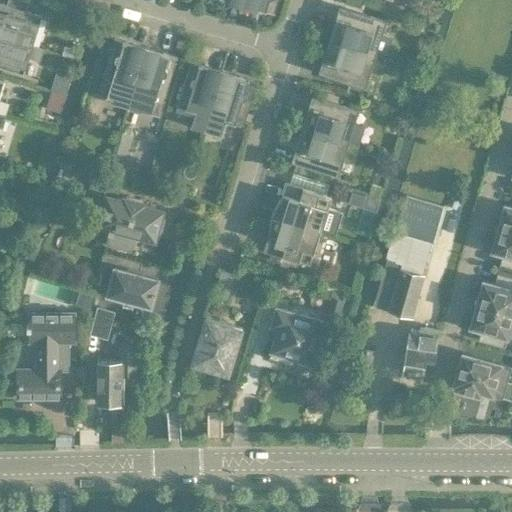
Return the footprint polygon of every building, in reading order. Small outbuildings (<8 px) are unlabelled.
[(24,0),(7,0),(6,5),(25,10),(28,1),(24,0)] [(243,0),(242,4),(274,14),(274,12),(277,0),(243,0)] [(6,5),(0,2),(0,35),(32,45),(41,15),(25,10),(6,5)] [(380,33),(383,20),(343,8),(337,27),(333,26),(329,38),(374,52),(386,56),(392,37),(380,33)] [(0,67),(23,75),(28,57),(40,61),(44,49),(32,45),(0,35),(0,67)] [(127,107),(145,47),(113,38),(113,39),(100,81),(97,93),(106,95),(106,97),(115,99),(114,101),(113,102),(127,107)] [(364,84),(372,56),(374,52),(329,38),(325,51),(329,52),(323,71),(364,84)] [(163,101),(176,58),(177,58),(177,57),(145,47),(127,107),(141,111),(160,117),(163,110),(161,109),(163,102),(164,102),(164,101),(163,101)] [(97,57),(96,57),(91,71),(93,71),(100,74),(104,59),(97,57)] [(189,126),(203,130),(222,71),(189,61),(189,62),(177,105),(176,105),(176,106),(194,111),(190,124),(189,126)] [(256,82),(222,71),(203,130),(221,136),(221,134),(225,121),(243,126),(256,82)] [(0,99),(0,92),(3,81),(0,80),(0,112),(5,114),(9,102),(0,99)] [(52,83),(50,90),(51,90),(65,94),(67,87),(52,83)] [(51,90),(46,107),(60,111),(65,94),(51,90)] [(352,122),(356,109),(315,97),(309,116),(306,114),(302,127),(359,145),(365,126),(352,122)] [(353,164),(359,145),(302,127),(298,140),(302,141),(296,160),(336,173),(340,160),(353,164)] [(161,214),(162,210),(143,204),(143,202),(138,201),(139,200),(136,199),(136,200),(131,199),(131,198),(129,197),(128,198),(123,196),(123,199),(116,197),(120,182),(94,174),(89,192),(101,195),(94,220),(99,222),(98,224),(108,226),(107,229),(110,230),(107,243),(130,249),(134,233),(154,239),(155,234),(160,231),(163,219),(161,214)] [(285,182),(281,196),(279,198),(277,202),(274,206),(272,210),(271,215),(272,215),(320,230),(330,196),(285,182)] [(371,184),(368,195),(379,199),(382,187),(371,184)] [(351,191),(348,202),(375,211),(379,199),(368,195),(365,195),(364,196),(351,191)] [(441,205),(404,195),(394,234),(392,234),(374,307),(413,317),(441,205)] [(511,206),(504,204),(497,228),(511,232),(511,206)] [(320,230),(272,215),(271,215),(269,220),(269,222),(269,225),(268,229),(268,234),(268,237),(264,250),(309,264),(320,230)] [(511,266),(511,232),(497,228),(491,250),(502,254),(500,263),(511,266)] [(150,305),(157,278),(114,267),(106,294),(150,305)] [(222,271),(215,294),(227,297),(234,275),(222,271)] [(511,278),(497,274),(494,283),(482,280),(476,303),(511,313),(511,278)] [(343,297),(354,300),(356,293),(346,289),(343,297)] [(338,319),(344,300),(330,297),(325,316),(338,319)] [(504,347),(511,317),(511,313),(476,303),(469,326),(481,330),(478,339),(504,347)] [(106,339),(113,312),(97,307),(89,334),(106,339)] [(270,352),(310,364),(323,321),(275,307),(270,326),(276,328),(270,352)] [(67,361),(67,340),(74,340),(74,312),(28,312),(28,324),(26,324),(26,329),(28,329),(28,341),(36,341),(37,369),(17,369),(17,396),(61,396),(61,368),(57,368),(57,361),(67,361)] [(226,375),(240,328),(240,327),(207,317),(192,364),(205,368),(226,375)] [(434,360),(438,336),(439,328),(433,327),(432,334),(409,330),(402,372),(423,375),(425,359),(434,360)] [(119,359),(96,358),(96,401),(120,401),(120,382),(132,382),(134,382),(134,344),(119,344),(119,359)] [(374,351),(360,348),(356,364),(370,367),(374,351)] [(511,367),(473,356),(462,353),(453,384),(455,384),(454,388),(480,395),(481,392),(502,398),(511,367)] [(132,401),(132,382),(120,382),(120,401),(132,401)]
